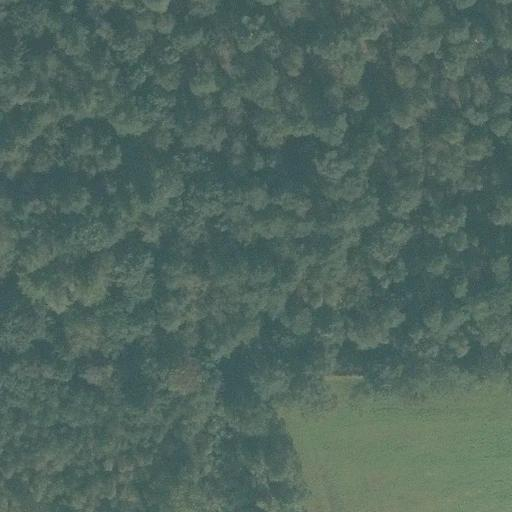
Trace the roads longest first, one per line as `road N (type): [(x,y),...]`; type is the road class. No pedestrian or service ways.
road 1 (track): [(511,324),(0,337)]
road 2 (track): [(109,0),(229,334)]
